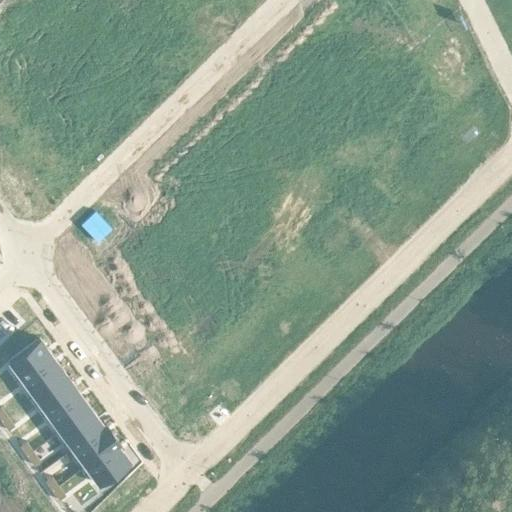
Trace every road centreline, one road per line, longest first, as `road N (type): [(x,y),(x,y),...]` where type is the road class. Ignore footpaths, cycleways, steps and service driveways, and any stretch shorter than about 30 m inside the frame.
road 1 (residential): [(511,148),(181,462)]
road 2 (residential): [(281,0),(24,248)]
road 3 (residential): [(24,248),(181,462)]
